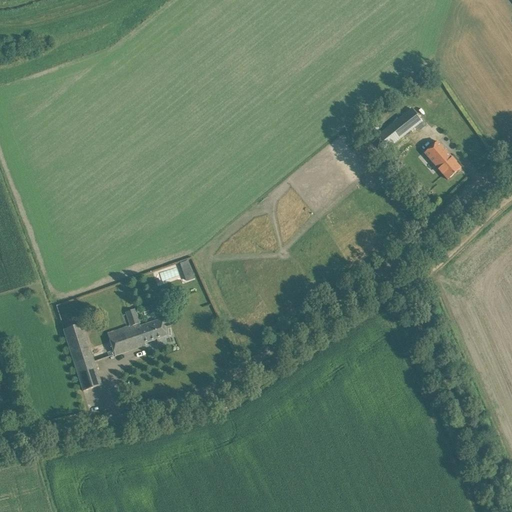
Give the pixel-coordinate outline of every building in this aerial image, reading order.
[(374,139),(384,151),(421,122),(411,109),(410,110),(408,107),(404,110),(406,113),(374,139)] [(461,168),(454,161),(437,142),(424,153),(447,180),(461,168)] [(192,272),(184,275),(186,282),(194,279),(192,272)] [(144,344),(167,336),(161,319),(140,326),(134,310),(126,313),(130,326),(107,334),(115,356),(145,346),(144,344)] [(102,385),(82,324),(63,330),(83,391),(102,385)]
